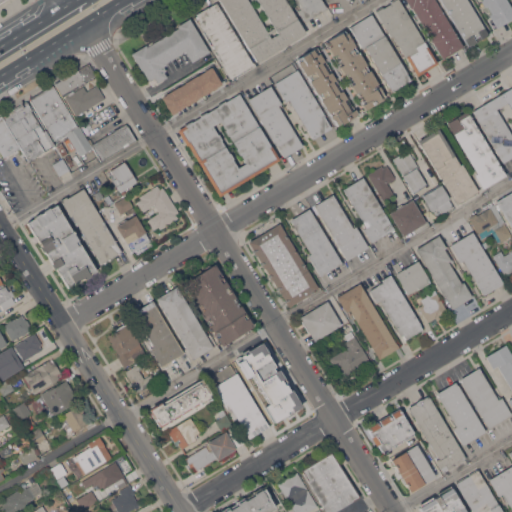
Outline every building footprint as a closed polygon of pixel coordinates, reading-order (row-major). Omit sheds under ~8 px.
[(219,0),(286,0),(305,32),(257,62),(219,0)] [(321,0),(326,8),(304,21),(297,10),(299,8),(294,0),(321,0)] [(398,0),(437,63),(417,75),(393,35),(390,36),(375,11),(382,6),(383,7),(390,2),(392,0),(398,0)] [(435,0),(463,46),(443,59),(411,7),(410,7),(406,0),(435,0)] [(466,0),(487,34),(467,46),(439,0),(466,0)] [(507,0),(511,8),(511,17),(496,27),(488,14),(491,13),(486,5),(484,6),(480,0),(507,0)] [(253,64),(249,66),(250,67),(234,77),(233,76),(230,78),(221,63),(223,62),(200,23),(201,23),(196,14),(215,2),(253,64)] [(371,13),(410,79),(391,91),(364,46),(362,48),(349,26),(371,13)] [(145,44),(146,46),(178,27),(176,25),(189,18),(209,51),(191,62),(184,51),(165,62),(166,64),(163,66),(165,70),(163,71),(166,77),(157,83),(156,82),(151,85),(142,69),(141,70),(131,53),(145,44)] [(344,30),(345,32),(346,32),(384,95),(363,108),(324,42),(344,30)] [(332,119),(329,115),(330,115),(329,113),(328,113),(320,99),(317,94),(309,81),(309,80),(306,75),(305,75),(297,62),(298,61),(296,59),(317,46),(355,111),(361,107),(362,109),(356,113),(357,114),(341,124),(340,122),(336,124),(332,119)] [(96,75),(72,89),(73,91),(83,85),(86,91),(97,85),(104,98),(75,115),(64,96),(68,94),(67,93),(62,96),(54,83),(88,62),(92,69),(96,75)] [(209,63),(221,82),(174,112),(162,93),(196,72),(209,63)] [(291,63),(295,69),(296,69),(324,116),(330,127),(312,138),(288,99),(286,100),(271,75),(291,63)] [(270,85),(281,103),(278,105),(302,146),(284,157),(277,145),(275,146),(247,99),(270,85)] [(471,111),(511,85),(511,155),(502,162),(471,111)] [(54,140),(30,100),(53,86),(91,148),(79,155),(66,133),(54,140)] [(188,145),(186,145),(177,130),(185,125),(184,125),(191,120),(192,121),(200,116),(199,115),(206,111),(206,112),(218,105),(218,104),(224,100),(225,101),(238,93),(279,159),(219,196),(188,145)] [(2,117),(27,102),(32,110),(31,111),(43,131),(45,129),(54,144),(29,161),(2,117)] [(483,188),(474,174),(477,173),(446,122),(466,110),(505,174),(483,188)] [(0,113),(2,117),(23,152),(20,154),(17,149),(3,157),(0,152),(0,113)] [(91,144),(126,123),(135,139),(101,161),(91,144)] [(473,193),(474,195),(460,204),(459,202),(456,204),(418,140),(438,128),(460,164),(461,163),(478,190),(473,193)] [(67,153),(62,156),(56,145),(61,142),(67,153)] [(407,149),(419,167),(416,168),(425,183),(418,188),(418,189),(413,192),(392,158),(407,149)] [(69,169),(59,175),(52,163),(62,157),(69,169)] [(124,161),(137,181),(120,191),(116,185),(116,186),(110,177),(113,174),(110,170),(124,161)] [(395,177),(394,178),(395,179),(390,182),(389,180),(386,182),(394,195),(384,202),(367,174),(381,165),(382,167),(387,164),(395,177)] [(393,228),(370,242),(362,228),(365,227),(342,188),(362,176),(393,228)] [(441,184),(449,198),(448,198),(453,206),(442,213),(437,205),(431,209),(422,195),(441,184)] [(157,185),(159,189),(162,187),(178,212),(175,213),(178,217),(160,229),(158,226),(153,229),(147,219),(158,212),(153,204),(142,211),(136,201),(140,199),(139,196),(157,185)] [(121,251),(101,263),(92,249),(91,249),(88,244),(89,243),(84,236),(83,237),(80,230),(81,230),(78,226),(77,227),(74,223),(76,222),(72,215),(70,216),(60,200),(66,196),(67,197),(83,188),(121,251)] [(511,190),(511,228),(495,201),(511,190)] [(352,227),(355,225),(368,247),(346,260),(313,205),(332,194),(352,227)] [(126,195),(133,206),(120,213),(114,203),(126,195)] [(426,221),(403,235),(389,213),(412,198),(426,221)] [(505,222),(504,223),(511,234),(498,243),(492,231),(481,238),(468,217),(470,216),(470,215),(475,212),(477,215),(490,207),(490,206),(494,203),(505,222)] [(96,270),(89,274),(90,275),(75,285),(74,283),(67,287),(55,267),(53,268),(51,264),(52,263),(46,252),(45,253),(43,250),(42,251),(39,246),(41,246),(26,222),(34,217),(33,216),(49,206),(50,208),(56,204),(96,270)] [(341,262),(320,276),(307,255),(310,253),(290,220),(308,208),(341,262)] [(135,214),(150,240),(131,252),(115,226),(135,214)] [(318,288),(287,307),(248,241),(279,223),(318,288)] [(503,283),(483,295),(462,260),(459,262),(449,245),(472,231),(503,283)] [(415,248),(438,235),(446,247),(444,248),(447,255),(448,254),(452,261),(449,263),(461,283),(463,281),(472,296),(451,309),(415,248)] [(485,247),(482,243),(484,242),(483,241),(486,240),(488,239),(491,244),(485,247)] [(500,250),(503,255),(511,251),(510,249),(511,248),(511,267),(503,273),(492,255),(500,250)] [(429,279),(428,279),(429,282),(415,290),(414,289),(406,293),(395,273),(397,272),(393,264),(397,261),(402,269),(417,260),(429,279)] [(253,325),(249,327),(251,330),(245,334),(244,331),(231,340),(232,342),(227,345),(225,343),(221,345),(183,283),(214,263),(253,325)] [(419,323),(422,328),(405,338),(402,334),(400,335),(379,299),(375,301),(368,290),(382,281),(381,279),(390,274),(419,323)] [(396,343),(398,346),(379,358),(349,309),(346,311),(345,310),(344,310),(336,296),(337,296),(336,294),(341,292),(342,293),(359,283),(396,343)] [(0,288),(5,285),(8,291),(11,289),(14,295),(12,297),(15,302),(3,309),(0,310),(0,288)] [(206,335),(210,333),(216,343),(190,359),(184,349),(186,347),(156,298),(176,286),(206,335)] [(449,313),(437,320),(435,317),(428,322),(418,306),(423,303),(421,299),(427,295),(426,294),(434,289),(449,313)] [(183,352),(160,366),(149,348),(153,346),(133,312),(152,300),(183,352)] [(341,324),(314,341),(299,316),(326,300),(341,324)] [(4,325),(7,323),(7,322),(11,319),(12,320),(22,314),(25,319),(27,319),(27,323),(31,329),(27,331),(27,332),(22,335),(22,334),(12,340),(4,325)] [(127,323),(145,353),(124,367),(117,356),(119,355),(106,335),(127,323)] [(343,377),(337,367),(336,368),(329,358),(347,347),(344,341),(347,340),(344,334),(351,330),(369,360),(343,377)] [(23,360),(15,345),(24,339),(24,338),(27,336),(28,337),(35,333),(41,344),(39,345),(42,349),(23,360)] [(511,357),(511,407),(507,400),(511,397),(511,390),(497,365),(492,368),(485,356),(504,344),(511,357)] [(2,380),(0,376),(0,352),(11,346),(23,367),(2,380)] [(35,394),(23,375),(49,360),(52,358),(63,377),(35,394)] [(139,363),(142,368),(139,370),(144,378),(151,374),(154,380),(137,391),(125,371),(139,363)] [(248,438),(245,434),(246,433),(228,402),(224,404),(208,377),(230,364),(268,426),(248,438)] [(497,399),(501,397),(511,413),(488,427),(461,382),(462,382),(460,378),(478,367),(497,399)] [(161,403),(162,405),(198,383),(197,381),(201,378),(212,396),(210,397),(210,399),(209,400),(208,399),(200,404),(199,403),(194,406),(193,404),(188,407),(189,409),(181,413),(181,412),(179,413),(180,415),(174,419),(172,416),(166,421),(166,422),(159,426),(149,410),(161,403)] [(0,390),(0,384),(9,379),(14,389),(3,395),(0,390)] [(78,400),(47,419),(43,413),(45,412),(43,409),(48,406),(40,393),(52,386),(53,387),(66,379),(78,400)] [(485,431),(463,445),(452,428),(456,426),(436,393),(454,382),(456,385),(457,384),(485,431)] [(465,458),(443,472),(435,459),(438,458),(408,407),(428,395),(465,458)] [(12,410),(25,402),(31,413),(18,421),(12,410)] [(80,404),(90,422),(67,435),(64,429),(66,428),(65,426),(64,426),(60,418),(64,416),(62,414),(80,404)] [(413,432),(412,432),(413,435),(405,440),(403,438),(401,439),(402,441),(394,446),(393,444),(391,446),(392,447),(383,453),(377,444),(375,445),(370,437),(371,436),(366,427),(376,421),(378,424),(380,422),(378,420),(388,414),(390,416),(392,415),(390,413),(398,407),(413,432)] [(217,419),(214,414),(223,408),(226,413),(227,413),(233,423),(221,430),(215,420),(217,419)] [(0,416),(4,414),(10,424),(0,429),(0,416)] [(199,432),(196,434),(198,437),(181,447),(178,442),(180,441),(178,438),(174,441),(172,438),(167,430),(190,417),(199,432)] [(35,444),(28,433),(39,426),(46,437),(35,444)] [(205,445),(204,444),(226,431),(229,437),(238,431),(244,442),(235,447),(236,448),(217,459),(216,458),(208,462),(209,463),(204,466),(193,472),(184,458),(205,445)] [(99,436),(111,456),(83,474),(72,457),(90,446),(88,443),(99,436)] [(37,455),(38,456),(24,464),(18,455),(33,445),(35,444),(40,452),(38,454),(37,455)] [(435,476),(410,491),(405,482),(403,483),(400,478),(402,477),(399,472),(398,473),(395,468),(395,467),(390,459),(415,444),(435,476)] [(327,511),(301,469),(331,451),(360,496),(333,511),(327,511)] [(99,481),(97,482),(93,475),(95,474),(94,473),(105,467),(104,465),(107,463),(108,465),(115,461),(128,482),(119,488),(115,481),(104,488),(99,481)] [(67,472),(57,479),(50,468),(60,462),(67,472)] [(511,466),(511,510),(502,493),(498,496),(488,479),(511,465),(511,466)] [(503,511),(473,511),(455,482),(466,475),(467,476),(468,475),(468,474),(475,469),(476,470),(477,469),(503,511)] [(295,511),(278,483),(297,472),(317,506),(306,511),(295,511)] [(15,511),(0,511),(0,506),(2,505),(0,502),(3,500),(2,499),(19,489),(20,491),(28,486),(28,487),(37,481),(43,491),(34,496),(34,497),(27,502),(28,504),(15,511)] [(135,493),(133,494),(139,505),(137,506),(138,507),(136,509),(135,507),(127,511),(119,511),(116,506),(112,509),(108,502),(112,500),(121,494),(119,490),(129,484),(135,493)] [(266,511),(218,511),(226,506),(228,507),(235,503),(235,501),(242,497),(244,497),(252,493),(252,491),(259,487),(260,488),(264,486),(269,495),(268,495),(270,499),(271,499),(274,504),(273,505),(275,507),(266,511)] [(421,511),(418,507),(420,506),(419,505),(432,497),(432,498),(438,494),(449,486),(465,511),(421,511)] [(91,490),(98,500),(83,509),(77,499),(91,490)]
